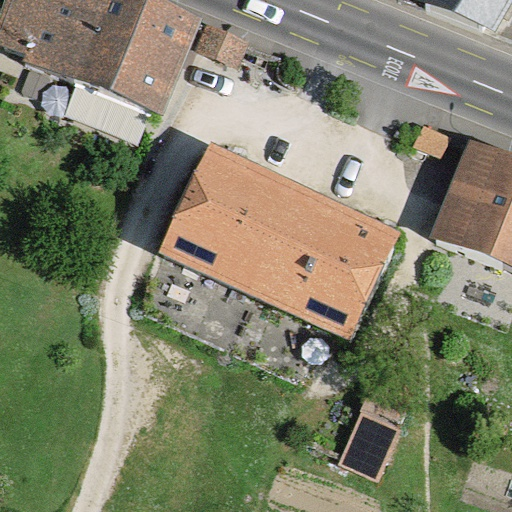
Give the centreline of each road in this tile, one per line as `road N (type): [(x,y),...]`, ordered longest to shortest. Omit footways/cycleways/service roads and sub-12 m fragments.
road 1 (track): [(89,511),(122,365),(116,275),(205,113)]
road 2 (tertiary): [(511,94),(278,0)]
